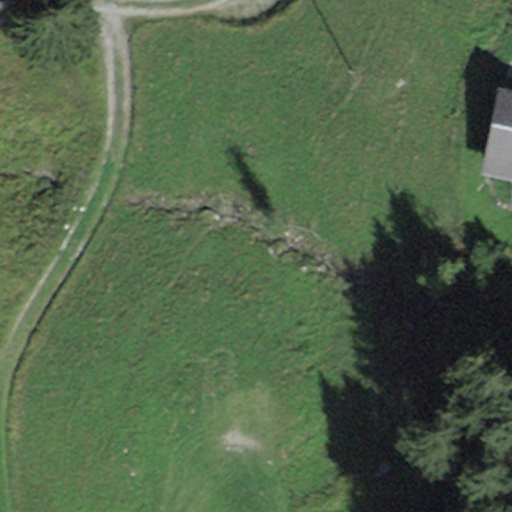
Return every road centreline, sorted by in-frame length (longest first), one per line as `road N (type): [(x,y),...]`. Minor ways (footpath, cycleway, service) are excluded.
road 1 (track): [(103,7),(131,137),(80,241),(0,363)]
road 2 (track): [(61,0),(145,14),(212,0)]
